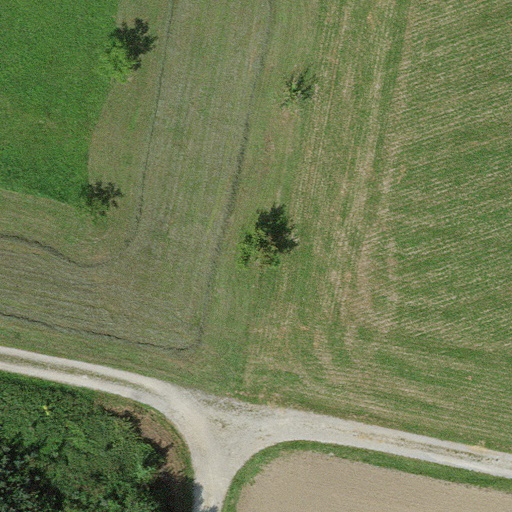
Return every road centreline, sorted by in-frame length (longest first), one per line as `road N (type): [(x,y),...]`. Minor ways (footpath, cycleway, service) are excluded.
road 1 (track): [(511,409),(190,351),(164,511)]
road 2 (track): [(190,351),(0,318)]
